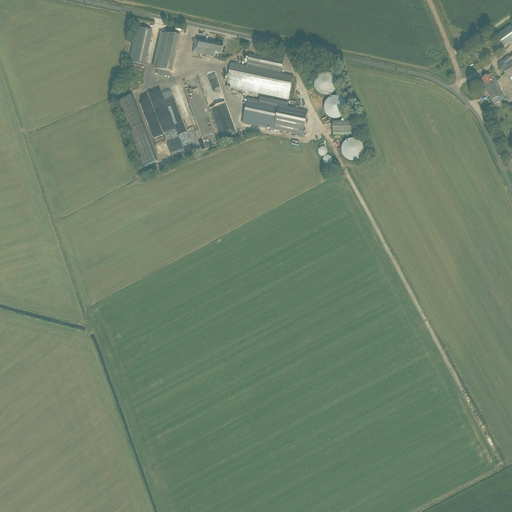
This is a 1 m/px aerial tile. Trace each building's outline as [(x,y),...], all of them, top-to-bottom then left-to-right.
[(505,47),(511,42),(511,28),(510,25),(496,35),(505,47)] [(135,33),(129,63),(144,66),(151,37),(152,32),(136,28),(135,33)] [(180,37),(164,34),(161,46),(178,49),(180,37)] [(222,54),(222,51),(223,46),(195,40),(194,45),(192,52),(214,57),(215,53),(222,54)] [(511,83),(511,54),(498,64),(511,83)] [(231,63),(230,68),(226,86),(288,100),(293,77),(280,74),(283,60),(262,56),(261,58),(249,55),(246,67),(231,63)] [(337,86),(336,84),(336,82),(335,80),(333,78),(332,77),(330,76),(328,75),(325,75),(324,75),(322,75),(321,75),(319,76),(317,78),(316,80),(314,82),(314,84),(314,86),(314,88),(314,90),(315,92),(317,94),(318,95),(321,97),(323,97),(325,98),(327,97),(330,97),(332,95),(333,94),(335,93),(336,91),(336,89),(337,86)] [(493,105),(497,103),(504,100),(495,81),(492,82),(489,76),(481,80),(493,105)] [(175,102),(183,100),(178,86),(170,89),(175,102)] [(132,98),(116,103),(139,167),(156,161),(132,98)] [(247,98),(242,123),(297,135),(302,136),(305,124),(307,125),(307,122),(306,121),(308,111),(287,107),(287,104),(260,98),(259,101),(247,98)] [(347,110),(346,108),(346,106),(345,103),(343,102),(342,100),(340,99),(338,98),(336,98),(334,98),(333,98),(331,99),(329,100),(327,101),(326,103),(325,105),(324,108),(324,110),(324,112),(324,114),(325,116),(327,118),(328,119),(331,120),(333,121),(335,121),(337,121),(340,120),(342,119),(343,118),(345,116),(346,115),(346,112),(347,110)] [(211,115),(224,110),(220,102),(208,107),(211,115)] [(333,136),(353,135),(353,123),(333,124),(333,136)] [(363,149),(363,146),(362,144),(361,142),(359,140),(357,139),(355,137),(353,137),(350,137),(348,137),(346,138),(344,139),(342,141),(341,143),(340,145),(339,147),(339,149),(339,151),(340,154),(341,156),(342,157),(344,159),(346,160),(349,161),(351,161),(353,161),(355,160),(357,159),(359,157),(361,156),(362,154),(363,152),(363,149)] [(320,147),(319,155),(325,156),(327,148),(320,147)] [(326,165),(332,163),(328,155),(323,158),(326,165)]
